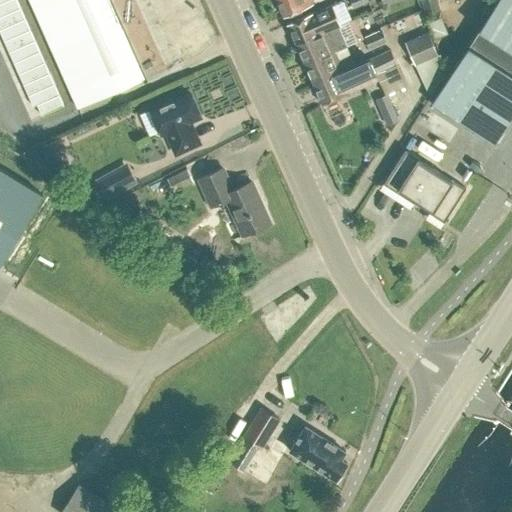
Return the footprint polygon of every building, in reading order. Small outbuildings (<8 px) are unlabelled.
[(33,106),(38,117),(49,112),(62,106),(15,0),(0,0),(0,31),(29,98),(33,106)] [(30,0),(77,105),(143,76),(109,0),(30,0)] [(237,0),(252,30),(266,24),(256,3),(262,0),(237,0)] [(276,0),(284,16),(315,2),(314,0),(276,0)] [(422,0),(426,14),(441,10),(437,0),(422,0)] [(511,116),(511,0),(497,0),(447,77),(446,79),(431,103),(495,144),(511,116)] [(317,9),(287,23),(296,43),(337,25),(339,24),(331,4),(317,9)] [(337,25),(296,43),(304,62),(335,49),(346,45),(348,44),(339,24),(337,25)] [(370,48),(387,42),(382,27),(364,34),(370,48)] [(404,40),(414,64),(437,54),(427,31),(404,40)] [(335,49),(304,62),(313,82),(344,69),(335,49)] [(391,50),(369,58),(375,72),(396,63),(391,50)] [(344,69),(313,82),(322,103),(351,91),(351,90),(377,79),(369,59),(344,69)] [(198,115),(188,92),(172,99),(170,96),(148,106),(160,132),(165,129),(174,152),(197,141),(187,119),(198,115)] [(392,112),(382,117),(385,124),(396,119),(392,112)] [(450,179),(419,159),(420,158),(405,148),(383,183),(413,202),(415,200),(431,210),(429,212),(444,222),(466,187),(451,178),(450,179)] [(105,199),(138,182),(127,161),(94,178),(105,199)] [(232,189),(222,167),(199,178),(211,205),(226,198),(243,234),(270,222),(251,180),(232,189)] [(173,189),(194,181),(189,168),(168,176),(173,189)] [(135,217),(128,229),(151,244),(159,232),(135,217)] [(168,241),(165,245),(167,251),(172,251),(175,247),(173,241),(168,241)] [(506,401),(505,401),(493,421),(493,423),(494,424),(495,425),(497,424),(509,404),(509,402),(508,401),(506,401)] [(261,446),(278,417),(259,406),(242,435),(261,446)] [(336,479),(347,462),(341,458),(345,450),(304,424),(287,449),(336,479)] [(259,466),(271,473),(286,447),(273,440),(259,464),(240,453),(237,458),(257,469),(259,466)] [(109,511),(114,505),(81,485),(64,511),(109,511)]
